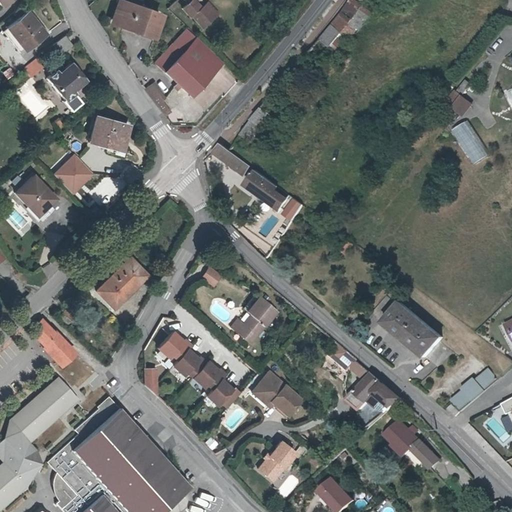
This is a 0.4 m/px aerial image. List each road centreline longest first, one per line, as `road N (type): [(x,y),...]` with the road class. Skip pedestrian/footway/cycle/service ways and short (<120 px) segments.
road 1 (residential): [(511,488),(212,219)]
road 2 (residential): [(254,511),(117,372),(120,355),(212,219)]
road 3 (secondary): [(180,163),(0,334)]
road 4 (secondary): [(325,0),(180,163)]
road 5 (tertiary): [(72,0),(180,163)]
